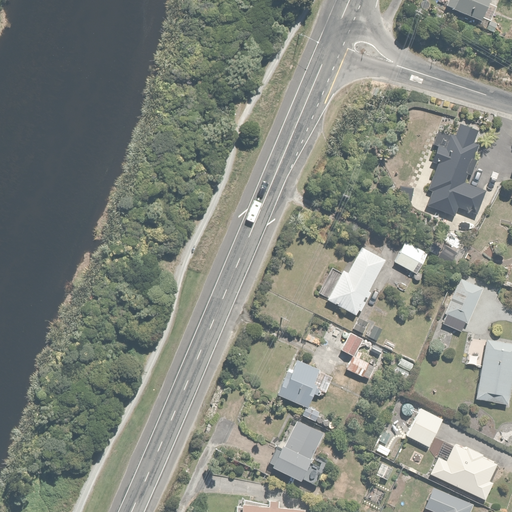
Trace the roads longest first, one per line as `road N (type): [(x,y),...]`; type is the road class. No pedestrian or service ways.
road 1 (primary): [(133,511),(332,44)]
road 2 (residential): [(332,44),(511,108)]
